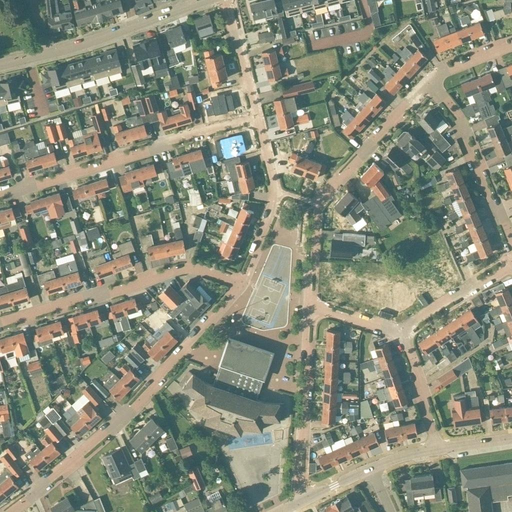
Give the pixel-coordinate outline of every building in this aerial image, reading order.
[(45,0),(48,16),(51,32),(63,29),(59,14),(57,2),(56,0),(45,0)] [(84,7),(83,7),(80,0),(74,0),(73,0),(75,10),(74,10),(78,26),(89,23),(84,7)] [(96,4),(94,0),(86,0),(87,1),(84,2),(85,7),(84,7),(89,23),(100,19),(96,4)] [(95,0),(97,3),(96,4),(100,19),(112,16),(107,0),(95,0)] [(107,0),(112,16),(124,13),(119,0),(107,0)] [(262,0),(262,1),(261,1),(265,16),(266,16),(266,19),(273,17),(272,14),(277,13),(273,0),(262,0)] [(300,13),(296,0),(282,0),(286,17),(300,13)] [(310,0),(296,0),(300,13),(312,10),(310,0)] [(326,6),(324,0),(310,0),(312,10),(326,6)] [(367,0),(370,13),(375,12),(378,11),(376,1),(380,0),(367,0)] [(436,10),(434,0),(425,0),(428,12),(436,10)] [(261,1),(250,4),(253,19),(254,19),(255,23),(266,20),(265,16),(261,1)] [(65,12),(59,14),(63,29),(74,27),(71,11),(70,4),(64,5),(65,12)] [(457,11),(454,5),(448,8),(451,14),(457,11)] [(492,9),(486,11),(490,21),(495,19),(492,9)] [(215,23),(212,24),(209,15),(195,19),(198,30),(200,38),(218,32),(215,23)] [(283,38),(289,36),(284,16),(278,17),(283,38)] [(438,21),(440,26),(448,47),(460,42),(456,31),(450,34),(448,29),(446,23),(445,24),(444,22),(445,22),(444,20),(442,20),(442,19),(438,21)] [(480,23),(468,27),(472,38),(484,34),(480,23)] [(186,43),(185,40),(186,40),(180,25),(166,31),(158,34),(168,68),(179,63),(173,47),(186,43)] [(437,51),(448,47),(440,26),(436,27),(440,38),(433,40),(437,51)] [(468,27),(456,31),(460,42),(472,38),(468,27)] [(417,47),(423,43),(412,28),(407,32),(410,36),(410,37),(417,47)] [(275,30),(269,32),(272,41),(277,40),(275,30)] [(260,44),(272,41),(269,32),(257,35),(260,44)] [(283,46),(295,43),(295,40),(300,39),(299,34),(282,39),(283,46)] [(150,57),(152,56),(157,71),(165,68),(163,62),(156,38),(145,41),(150,57)] [(137,85),(139,90),(145,88),(143,83),(145,82),(141,69),(152,66),(149,57),(150,57),(145,41),(133,45),(138,63),(131,65),(137,85)] [(282,47),(275,49),(261,52),(265,67),(278,63),(276,56),(284,55),(282,47)] [(405,47),(402,51),(419,66),(427,57),(418,49),(413,54),(405,47)] [(406,62),(401,68),(410,76),(419,66),(402,51),(399,48),(395,52),(406,62)] [(204,52),(208,70),(224,66),(221,53),(214,55),(213,50),(204,52)] [(102,55),(108,76),(122,72),(116,51),(102,55)] [(102,55),(89,59),(95,80),(108,76),(102,55)] [(361,69),(376,83),(381,78),(368,66),(367,67),(366,67),(368,64),(372,68),(377,63),(372,58),(367,63),(367,62),(361,69)] [(76,63),(81,83),(95,80),(89,59),(76,63)] [(68,87),(81,83),(76,63),(63,67),(62,66),(68,87)] [(287,68),(280,70),(278,63),(265,67),(268,81),(289,76),(287,68)] [(511,79),(511,78),(511,64),(505,67),(508,72),(500,75),(505,88),(511,84),(511,79)] [(401,68),(396,73),(388,65),(385,69),(401,85),(410,76),(401,68)] [(68,87),(62,66),(48,70),(49,73),(43,75),(45,83),(52,81),(55,91),(68,87)] [(222,85),(221,79),(227,78),(224,66),(208,70),(213,87),(222,85)] [(385,77),(389,81),(384,86),(393,94),(401,85),(385,69),(382,72),(386,76),(385,77)] [(488,88),(495,85),(497,91),(505,88),(500,75),(492,78),(490,73),(482,76),(476,79),(485,103),(486,103),(491,100),(489,95),(491,95),(488,88)] [(187,83),(197,82),(196,75),(186,76),(187,83)] [(178,78),(171,80),(174,89),(180,87),(178,78)] [(466,96),(474,93),(479,106),(477,106),(482,119),(490,116),(488,110),(486,111),(483,104),(485,103),(476,79),(469,81),(461,84),(466,96)] [(1,84),(6,104),(21,101),(18,90),(25,89),(23,81),(16,83),(15,80),(1,83),(1,84)] [(273,100),(277,115),(290,111),(296,109),(303,108),(300,94),(315,90),(313,80),(282,88),(284,97),(273,100)] [(191,110),(199,107),(195,91),(187,93),(191,110)] [(377,94),(371,99),(363,92),(360,95),(365,100),(368,103),(377,111),(385,102),(377,94)] [(154,94),(144,97),(149,113),(159,110),(154,94)] [(231,95),(217,98),(221,113),(235,110),(234,109),(233,103),(231,95)] [(122,104),(129,102),(127,96),(120,98),(122,104)] [(82,97),(71,98),(72,105),(83,103),(82,97)] [(144,97),(135,100),(140,116),(149,113),(144,97)] [(217,98),(204,101),(207,116),(221,113),(217,98)] [(334,127),(340,125),(338,114),(336,114),(334,104),(331,100),(329,101),(334,127)] [(179,106),(180,109),(173,110),(178,125),(192,121),(189,111),(190,111),(187,103),(179,106)] [(368,103),(360,112),(368,120),(377,111),(368,103)] [(101,109),(104,120),(111,118),(107,107),(101,109)] [(178,125),(173,110),(172,108),(166,110),(166,109),(158,111),(163,129),(178,125)] [(290,111),(277,115),(280,129),(294,125),(294,126),(309,122),(307,114),(298,116),(296,109),(290,111)] [(360,112),(355,117),(346,110),(343,113),(360,129),(368,120),(360,112)] [(450,145),(434,127),(438,123),(428,111),(418,121),(428,132),(434,139),(432,141),(442,152),(450,145)] [(94,126),(81,130),(83,135),(88,153),(102,148),(97,132),(106,130),(100,113),(91,116),(94,126)] [(351,138),(360,129),(343,113),(340,116),(344,120),(342,122),(346,126),(343,130),(351,138)] [(496,114),(490,116),(484,119),(487,125),(498,120),(496,114)] [(126,118),(129,128),(133,139),(147,134),(142,117),(138,118),(137,115),(126,118)] [(55,125),(59,140),(68,137),(63,122),(61,122),(61,121),(66,120),(64,116),(53,119),(55,125)] [(52,119),(50,120),(46,121),(47,126),(45,126),(50,143),(59,140),(55,125),(54,123),(53,124),(52,119)] [(490,135),(493,142),(511,134),(511,124),(501,129),(499,123),(487,128),(490,135)] [(129,128),(122,131),(120,124),(113,126),(118,143),(133,139),(129,128)] [(426,149),(416,139),(407,131),(397,142),(405,150),(408,147),(415,154),(416,153),(419,157),(426,149)] [(7,132),(5,132),(0,133),(0,145),(11,142),(7,132)] [(511,151),(511,152),(507,142),(511,140),(511,134),(493,142),(496,149),(495,149),(499,157),(510,152),(511,155),(511,151)] [(83,135),(68,140),(73,157),(88,153),(83,135)] [(241,135),(228,138),(232,153),(245,150),(243,142),(242,136),(241,135)] [(228,138),(214,142),(218,157),(232,153),(228,138)] [(18,144),(12,146),(17,165),(26,162),(29,171),(43,167),(37,149),(36,146),(29,148),(31,151),(22,154),(18,144)] [(45,147),(37,149),(43,167),(57,162),(52,145),(45,147)] [(413,169),(404,160),(392,148),(382,158),(394,170),(398,165),(408,175),(413,169)] [(201,149),(187,153),(190,164),(193,172),(207,168),(201,149)] [(304,150),(301,157),(297,155),(297,154),(292,153),(288,162),(294,164),(291,170),(303,175),(309,159),(308,159),(311,152),(304,150)] [(446,159),(436,150),(426,161),(436,170),(446,159)] [(173,160),(166,162),(169,170),(171,169),(182,166),(184,175),(193,172),(190,164),(187,153),(172,158),(173,160)] [(248,161),(240,162),(239,157),(224,161),(226,172),(229,172),(231,180),(236,179),(251,175),(248,161)] [(0,179),(12,176),(7,159),(0,160),(0,179)] [(321,163),(321,164),(309,159),(303,175),(315,179),(317,173),(323,175),(326,165),(321,163)] [(375,194),(362,204),(364,207),(380,230),(401,215),(391,200),(394,198),(378,177),(383,171),(373,162),(360,177),(370,186),(375,194)] [(154,163),(139,168),(145,184),(152,182),(150,176),(163,172),(161,164),(155,166),(154,163)] [(213,166),(207,168),(210,177),(215,176),(213,166)] [(451,186),(463,181),(457,167),(445,172),(449,181),(451,186)] [(145,186),(145,184),(139,168),(118,174),(123,191),(121,192),(122,197),(123,197),(126,205),(133,203),(130,194),(132,194),(131,190),(134,189),(133,189),(140,186),(140,187),(145,186)] [(391,176),(395,185),(400,183),(396,174),(391,176)] [(248,200),(249,191),(255,189),(251,175),(236,179),(231,180),(235,194),(231,195),(231,199),(241,200),(248,200)] [(421,190),(437,183),(434,175),(418,182),(421,190)] [(95,193),(109,188),(116,186),(114,178),(107,180),(106,178),(92,182),(95,193)] [(451,186),(457,201),(469,195),(463,181),(451,186)] [(74,199),(81,197),(95,193),(92,182),(77,187),(78,189),(72,191),(74,199)] [(197,186),(188,189),(190,194),(189,206),(196,206),(202,204),(197,186)] [(357,213),(364,207),(362,204),(359,197),(357,199),(348,191),(334,206),(345,215),(351,225),(361,218),(357,213)] [(59,192),(44,196),(48,207),(51,216),(73,209),(67,192),(60,194),(59,192)] [(457,201),(463,215),(475,210),(469,195),(457,201)] [(30,201),(31,204),(24,206),(27,214),(48,207),(44,196),(30,201)] [(214,202),(218,201),(218,199),(217,197),(203,203),(207,206),(220,212),(222,207),(215,203),(214,202)] [(450,197),(443,200),(445,206),(452,203),(450,197)] [(12,207),(0,210),(0,220),(3,229),(16,224),(14,218),(21,216),(19,208),(13,210),(12,207)] [(242,207),(237,219),(248,224),(253,212),(242,207)] [(463,215),(469,229),(481,224),(475,210),(463,215)] [(205,219),(196,216),(192,226),(199,229),(199,228),(202,229),(205,219)] [(77,219),(69,221),(71,228),(73,234),(74,234),(81,231),(79,225),(77,219)] [(223,221),(221,226),(226,228),(232,230),(243,235),(248,224),(237,219),(234,226),(223,221)] [(469,229),(474,243),(487,238),(481,224),(469,229)] [(25,249),(34,246),(28,225),(19,228),(23,244),(24,244),(25,249)] [(455,228),(457,234),(464,231),(461,226),(455,228)] [(97,227),(86,231),(89,240),(100,236),(97,227)] [(174,229),(176,241),(165,243),(168,255),(186,251),(183,239),(181,228),(174,229)] [(74,234),(79,246),(87,244),(83,230),(81,231),(74,234)] [(203,232),(196,230),(192,241),(199,244),(203,232)] [(232,230),(227,242),(238,247),(243,235),(232,230)] [(74,253),(80,251),(74,234),(68,236),(70,241),(74,253)] [(165,243),(154,245),(151,234),(139,236),(143,252),(148,251),(150,259),(168,255),(165,243)] [(332,240),(331,256),(352,257),(353,245),(365,246),(365,236),(344,234),(343,240),(332,240)] [(60,238),(50,242),(52,248),(62,245),(60,238)] [(474,243),(480,257),(493,252),(487,238),(474,243)] [(114,259),(112,260),(116,271),(133,265),(129,253),(135,251),(131,240),(118,245),(121,251),(112,254),(114,259)] [(461,242),(462,248),(469,245),(467,240),(461,242)] [(227,242),(222,254),(220,258),(226,261),(228,256),(233,259),(238,247),(227,242)] [(38,262),(35,250),(34,250),(34,248),(27,250),(31,264),(38,262)] [(92,272),(96,271),(98,278),(116,271),(112,260),(106,262),(103,254),(88,260),(92,272)] [(432,264),(429,266),(441,285),(452,278),(439,258),(431,263),(432,264)] [(58,269),(61,276),(64,288),(82,283),(78,271),(74,260),(68,262),(70,266),(58,269)] [(14,261),(5,263),(7,270),(16,268),(14,261)] [(425,268),(417,273),(430,292),(441,285),(429,266),(425,269),(425,268)] [(330,267),(329,280),(353,281),(353,273),(352,273),(352,268),(330,267)] [(47,294),(64,288),(61,276),(56,278),(53,270),(46,272),(37,275),(41,288),(44,287),(47,294)] [(364,273),(357,295),(369,299),(376,278),(372,277),(373,276),(364,273)] [(388,280),(383,297),(384,297),(395,300),(402,279),(398,278),(399,277),(390,274),(388,280)] [(26,287),(23,276),(17,278),(18,281),(6,284),(13,304),(30,299),(26,287)] [(376,278),(369,299),(382,303),(384,297),(383,297),(388,280),(380,278),(380,279),(376,278)] [(185,294),(187,297),(201,312),(202,312),(210,304),(199,291),(194,286),(195,285),(189,279),(180,288),(185,293),(185,294)] [(402,279),(395,300),(408,304),(415,282),(406,279),(406,280),(402,279)] [(329,280),(328,293),(351,294),(351,290),(352,290),(353,281),(329,280)] [(0,307),(13,304),(6,284),(7,285),(0,287),(0,307)] [(169,285),(160,294),(166,301),(161,306),(169,315),(187,297),(185,294),(181,298),(178,294),(169,285)] [(500,285),(482,292),(484,297),(483,297),(486,303),(497,298),(501,306),(511,301),(511,299),(507,287),(502,289),(500,285)] [(193,320),(201,312),(187,297),(169,315),(173,319),(182,310),(184,312),(183,313),(189,319),(190,318),(193,320)] [(139,310),(138,309),(143,308),(141,301),(136,303),(135,298),(123,301),(126,314),(139,310)] [(109,319),(119,316),(123,331),(131,329),(126,314),(123,301),(110,305),(112,311),(107,312),(109,319)] [(511,301),(501,306),(489,311),(492,317),(503,312),(507,321),(511,318),(511,301)] [(89,325),(101,321),(106,320),(104,313),(99,315),(98,309),(85,313),(89,325)] [(470,309),(457,317),(467,333),(475,346),(484,340),(484,334),(479,337),(474,330),(481,326),(470,309)] [(72,330),(77,329),(89,325),(85,313),(73,317),(68,318),(72,330)] [(451,337),(457,333),(461,338),(467,333),(457,317),(444,326),(451,337)] [(60,334),(64,332),(69,331),(67,325),(62,326),(60,320),(48,324),(54,341),(61,338),(60,334)] [(501,323),(495,325),(497,331),(504,328),(501,323)] [(54,342),(54,341),(48,324),(36,328),(37,334),(33,335),(35,341),(33,342),(35,348),(54,342)] [(162,336),(158,341),(167,350),(177,339),(163,325),(157,331),(162,336)] [(438,345),(439,345),(447,357),(446,358),(449,362),(456,358),(452,350),(450,352),(443,342),(451,337),(444,326),(431,334),(438,345)] [(326,339),(326,346),(339,347),(345,347),(351,347),(357,348),(358,337),(351,337),(351,341),(339,341),(340,331),(327,330),(326,339)] [(29,358),(29,352),(23,332),(11,336),(17,355),(19,362),(29,358)] [(78,332),(72,334),(75,343),(81,341),(78,332)] [(121,339),(119,333),(112,335),(115,342),(121,339)] [(437,361),(430,350),(438,345),(431,334),(418,342),(425,353),(433,364),(437,361)] [(511,334),(492,343),(494,349),(509,343),(511,350),(511,334)] [(11,336),(0,339),(0,370),(8,368),(6,359),(17,355),(11,336)] [(157,360),(167,350),(158,341),(155,337),(150,343),(147,340),(142,346),(141,347),(137,342),(129,351),(130,353),(140,361),(141,362),(149,353),(157,360)] [(279,420),(285,420),(285,404),(280,404),(280,403),(263,402),(256,399),(264,378),(263,378),(271,353),(230,339),(221,364),(220,363),(213,384),(203,381),(187,370),(178,383),(183,387),(196,397),(190,406),(207,416),(205,422),(241,434),(242,428),(262,429),(263,419),(279,420)] [(468,351),(462,342),(456,343),(463,354),(468,351)] [(375,348),(380,363),(392,359),(389,352),(390,352),(387,344),(375,348)] [(325,353),(325,361),(338,362),(339,347),(326,346),(326,353),(325,353)] [(108,350),(99,358),(105,364),(113,355),(108,350)] [(130,353),(124,359),(135,369),(140,363),(130,353)] [(83,357),(79,356),(83,369),(90,362),(88,356),(83,357)] [(504,366),(500,357),(492,361),(496,370),(504,366)] [(446,358),(435,365),(438,369),(439,370),(449,362),(446,358)] [(382,368),(385,377),(397,373),(395,365),(394,365),(392,359),(380,363),(375,365),(367,367),(371,372),(382,368)] [(40,360),(28,364),(31,375),(32,374),(33,378),(43,375),(42,371),(43,371),(40,360)] [(337,377),(338,362),(325,361),(324,369),(325,369),(324,376),(337,377)] [(124,374),(120,379),(129,388),(140,378),(125,364),(119,370),(124,374)] [(511,367),(511,368),(503,373),(502,375),(506,385),(509,384),(511,382),(511,367)] [(438,378),(444,386),(457,377),(451,369),(438,378)] [(104,385),(109,390),(119,399),(129,388),(120,379),(115,373),(104,385)] [(385,377),(388,386),(376,390),(377,396),(402,387),(400,381),(397,373),(385,377)] [(336,392),(337,377),(324,376),(324,383),(323,391),(336,392)] [(110,394),(95,379),(90,384),(105,399),(110,394)] [(101,416),(97,411),(99,409),(95,405),(101,399),(89,385),(82,391),(90,400),(88,401),(87,401),(77,410),(91,425),(101,416)] [(402,387),(377,396),(380,401),(386,399),(387,401),(393,400),(395,406),(408,402),(405,394),(404,394),(402,387)] [(0,414),(9,413),(4,390),(2,390),(4,405),(0,405),(0,414)] [(323,400),(323,407),(335,407),(336,392),(323,391),(323,400)] [(468,425),(472,424),(471,417),(468,417),(465,399),(466,399),(465,395),(453,396),(455,409),(452,410),(454,427),(468,425)] [(472,424),(481,423),(477,397),(466,399),(465,399),(468,417),(471,417),(472,424)] [(360,402),(360,419),(366,418),(372,416),(367,399),(360,402)] [(52,407),(44,414),(52,424),(62,436),(63,436),(70,430),(60,417),(52,407)] [(322,414),(321,422),(334,423),(335,413),(348,413),(349,408),(341,408),(335,407),(323,407),(322,414)] [(491,422),(506,420),(505,407),(489,409),(491,422)] [(79,436),(91,425),(77,410),(76,410),(74,408),(63,418),(71,427),(79,436)] [(152,417),(141,428),(152,440),(163,429),(152,417)] [(8,420),(1,421),(4,436),(6,436),(6,437),(12,435),(8,420)] [(415,423),(399,426),(402,439),(409,437),(417,436),(415,423)] [(52,424),(44,431),(54,443),(62,436),(52,424)] [(358,426),(354,427),(357,433),(363,431),(360,425),(358,426)] [(395,440),(402,439),(399,426),(384,429),(387,442),(395,441),(395,440)] [(142,451),(152,440),(141,428),(130,439),(142,451)] [(365,436),(360,439),(365,450),(372,447),(372,448),(379,444),(374,432),(365,436)] [(46,446),(41,451),(49,461),(60,452),(47,436),(41,441),(46,446)] [(166,440),(170,451),(175,449),(178,455),(174,457),(177,463),(183,461),(173,437),(166,440)] [(332,438),(326,439),(329,446),(335,443),(332,438)] [(360,439),(346,445),(351,457),(358,454),(358,453),(365,450),(360,439)] [(3,448),(7,452),(13,460),(19,455),(10,442),(3,448)] [(346,445),(332,451),(337,463),(344,460),(351,457),(346,445)] [(185,456),(192,454),(189,446),(183,448),(185,456)] [(25,454),(29,460),(37,470),(49,461),(41,451),(38,447),(33,452),(30,449),(25,454)] [(112,477),(115,484),(133,476),(133,475),(128,465),(121,449),(103,457),(112,477)] [(331,466),(337,463),(332,451),(317,457),(323,469),(331,466)] [(18,486),(14,481),(17,478),(16,477),(22,472),(13,460),(7,452),(0,457),(0,458),(8,468),(0,473),(0,486),(7,495),(8,494),(11,495),(14,493),(13,490),(18,486)] [(134,461),(134,462),(139,473),(146,469),(141,458),(134,461)] [(511,462),(460,470),(463,486),(466,485),(469,511),(491,511),(491,502),(508,500),(507,496),(511,494),(511,462)] [(187,470),(193,483),(196,490),(205,486),(197,466),(187,470)] [(432,474),(422,475),(424,495),(435,494),(436,501),(442,500),(440,488),(434,489),(432,474)] [(408,505),(414,504),(413,497),(424,495),(422,475),(410,477),(412,491),(406,492),(408,505)] [(186,495),(196,490),(193,483),(183,489),(186,495)] [(457,503),(454,487),(447,488),(449,504),(457,503)] [(159,491),(149,497),(152,504),(163,498),(159,491)] [(212,507),(204,511),(205,511),(228,511),(221,496),(218,491),(208,496),(210,502),(209,502),(212,507)] [(340,511),(366,511),(362,504),(353,509),(346,496),(340,500),(340,499),(335,502),(340,511)] [(98,511),(94,500),(94,499),(74,508),(67,497),(51,507),(54,511),(98,511)] [(105,511),(100,497),(94,500),(98,511),(105,511)] [(184,510),(200,506),(198,498),(182,502),(184,510)] [(170,502),(174,511),(180,509),(175,499),(170,502)] [(340,511),(335,502),(330,504),(331,505),(325,508),(319,511),(340,511)]
